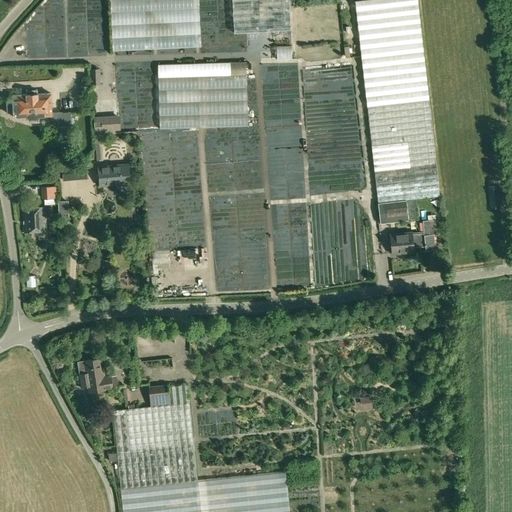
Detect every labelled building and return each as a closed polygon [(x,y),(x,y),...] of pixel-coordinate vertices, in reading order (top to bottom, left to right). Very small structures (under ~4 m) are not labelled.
[(109,0),(112,51),(201,47),(198,0),(109,0)] [(290,24),(287,0),(231,0),(233,28),(290,24)] [(416,0),(392,0),(355,4),(361,58),(377,203),(378,203),(380,223),(408,220),(417,219),(415,199),(440,195),(422,51),(416,0)] [(246,62),(157,65),(159,129),(248,126),(246,62)] [(90,84),(99,83),(98,70),(90,70),(90,84)] [(52,115),(52,113),(51,93),(13,95),(13,100),(7,101),(7,112),(13,111),(14,117),(27,116),(27,121),(38,120),(38,116),(44,115),(51,115),(52,115)] [(52,115),(51,115),(52,125),(69,124),(71,124),(70,112),(68,112),(52,113),(52,115)] [(130,190),(130,184),(128,164),(98,167),(100,186),(117,185),(117,191),(119,192),(129,192),(130,190)] [(87,179),(86,165),(62,166),(63,181),(87,179)] [(499,184),(498,184),(498,178),(489,179),(489,185),(488,185),(491,208),(502,207),(499,184)] [(57,198),(56,186),(42,186),(42,198),(44,198),(55,198),(57,198)] [(46,231),(45,206),(23,207),(24,232),(46,231)] [(423,231),(419,231),(420,239),(424,239),(425,246),(425,250),(435,249),(434,235),(438,235),(437,231),(436,231),(435,219),(422,220),(423,231)] [(420,239),(419,231),(397,234),(398,244),(391,245),(392,254),(407,252),(407,248),(425,246),(424,239),(420,239)] [(112,388),(110,376),(102,377),(99,358),(77,362),(81,388),(89,386),(90,392),(105,390),(104,389),(112,388)] [(113,411),(122,511),(289,511),(285,472),(198,481),(188,385),(149,389),(150,406),(113,411)] [(108,453),(109,461),(117,461),(116,452),(108,453)]
